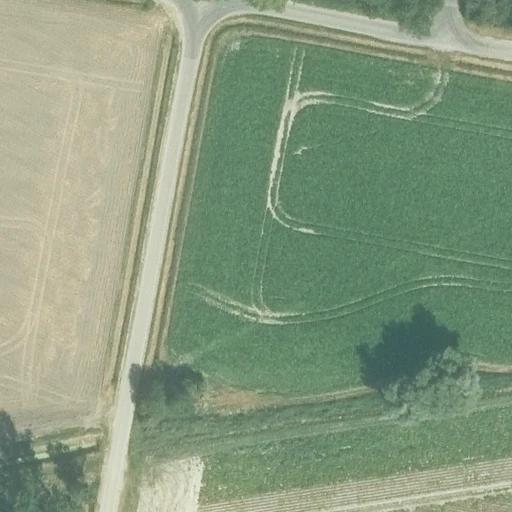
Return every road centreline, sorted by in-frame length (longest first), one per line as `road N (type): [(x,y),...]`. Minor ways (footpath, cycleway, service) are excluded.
road 1 (unclassified): [(105,511),(200,0)]
road 2 (unclassified): [(511,50),(230,0)]
